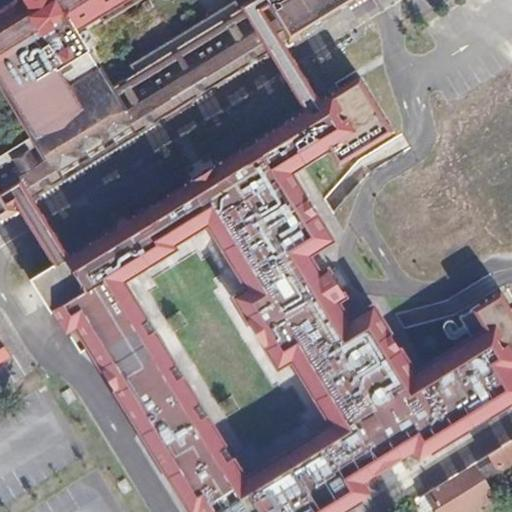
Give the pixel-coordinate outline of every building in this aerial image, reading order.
[(0,210),(5,208),(16,201),(107,144),(165,108),(194,90),(217,76),(245,59),(299,25),(304,22),(321,12),(339,0),(37,0),(33,3),(30,0),(21,0),(0,13),(0,210)] [(245,59),(217,76),(220,80),(248,63),(245,59)] [(361,74),(34,275),(81,351),(91,345),(194,509),(199,506),(203,511),(336,511),(371,491),(424,458),(422,454),(511,398),(511,304),(502,289),(475,304),(461,314),(474,335),(416,370),(374,302),(350,318),(337,297),(345,292),(329,266),(321,271),(308,250),(333,235),(291,167),(329,144),(339,160),(367,144),(381,134),(393,127),(361,74)] [(194,90),(165,108),(168,113),(196,95),(194,90)] [(16,201),(5,208),(8,213),(19,206),(16,201)] [(0,258),(14,281),(35,268),(17,239),(0,249),(0,258)] [(482,300),(475,286),(440,304),(458,338),(467,333),(457,313),(482,300)] [(426,493),(426,494),(435,508),(437,511),(467,511),(493,497),(484,480),(511,462),(511,440),(463,470),(426,493)] [(426,494),(409,504),(413,511),(428,511),(435,508),(426,494)]
